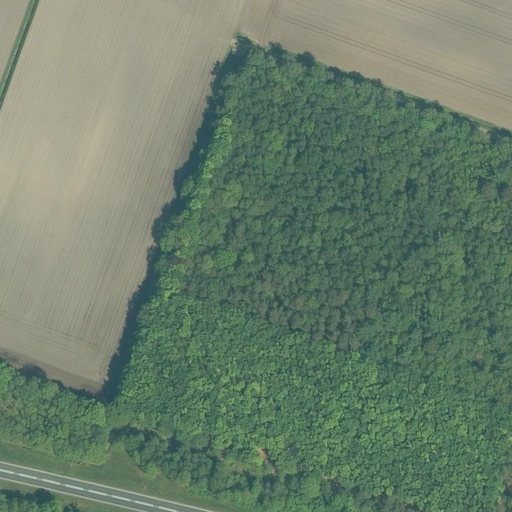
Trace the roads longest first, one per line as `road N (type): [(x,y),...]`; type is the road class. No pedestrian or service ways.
road 1 (track): [(108,405),(241,48),(511,143)]
road 2 (track): [(151,290),(511,421)]
road 3 (trunk): [(173,511),(0,472)]
